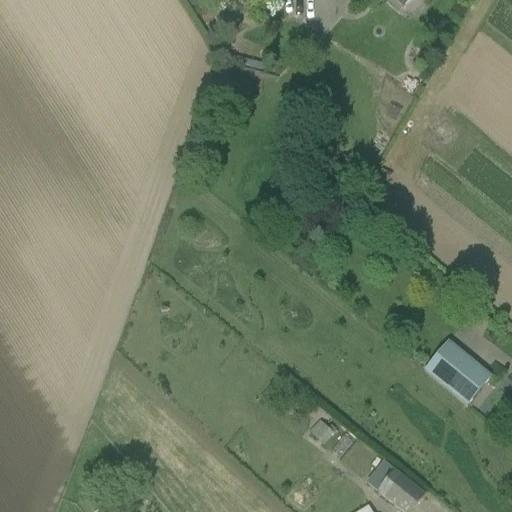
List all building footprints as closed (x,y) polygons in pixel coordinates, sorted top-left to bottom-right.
[(389,0),(401,11),(410,0),(389,0)] [(390,106),(384,118),(396,124),(402,113),(390,106)] [(354,172),(356,161),(341,158),(338,169),(354,172)] [(449,342),(424,373),(466,408),(491,377),(449,342)] [(327,431),(319,424),(310,434),(323,447),(333,436),(332,435),(335,431),(331,427),(327,431)] [(411,511),(425,495),(394,471),(376,494),(399,511),(411,511)]
